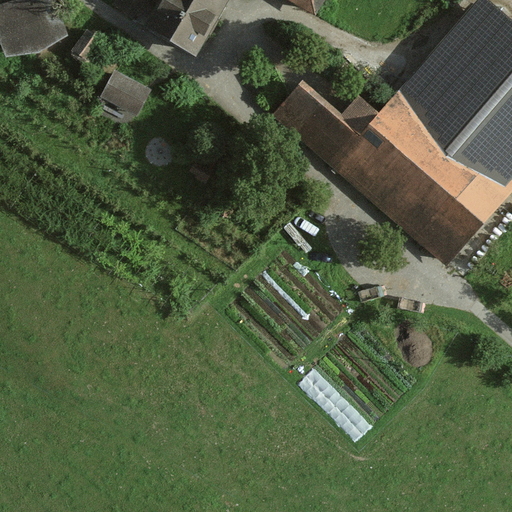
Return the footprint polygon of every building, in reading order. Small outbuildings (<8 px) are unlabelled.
[(54,0),(20,0),(0,7),(0,45),(6,62),(69,40),(54,0)] [(152,0),(135,32),(191,62),(223,3),(217,0),(152,0)] [(449,269),(511,195),(511,25),(482,0),(481,0),(380,118),(359,99),(342,119),(303,86),(274,120),(449,269)] [(326,0),(283,0),(317,18),(326,0)] [(152,92),(115,73),(101,99),(138,119),(152,92)]
